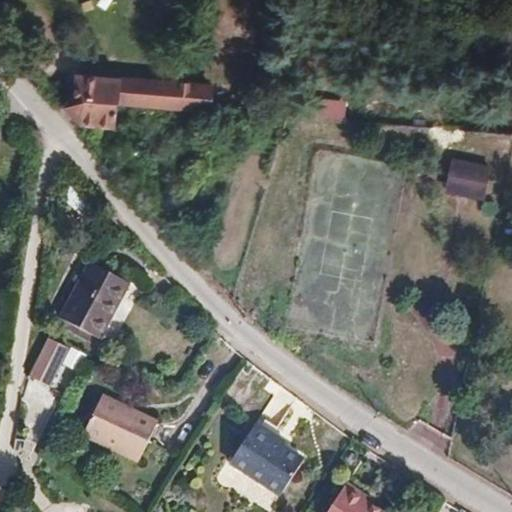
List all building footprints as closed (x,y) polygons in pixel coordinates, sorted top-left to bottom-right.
[(34,0),(28,40),(145,63),(141,82),(202,87),(207,41),(134,28),(137,0),(34,0)] [(112,75),(69,72),(61,94),(54,99),(69,118),(110,126),(105,119),(107,98),(203,107),(205,88),(183,87),(181,86),(171,86),(170,87),(112,81),(112,75)] [(312,95),(309,114),(339,118),(342,99),(312,95)] [(489,159),(448,150),(440,183),(482,193),(489,159)] [(99,321),(120,279),(82,258),(78,266),(107,287),(87,313),(99,321)] [(54,315),(93,335),(99,321),(87,313),(107,287),(78,266),(54,315)] [(57,348),(40,339),(22,377),(39,386),(57,348)] [(97,400),(78,439),(133,467),(152,427),(130,416),(128,420),(119,415),(121,412),(97,400)] [(286,440),(276,434),(278,428),(259,416),(233,457),(249,466),(283,487),(305,451),(286,440)] [(289,435),(278,428),(276,434),(286,440),(289,435)] [(274,501),(283,487),(249,466),(241,481),(274,501)] [(348,478),(327,511),(387,511),(389,510),(368,496),(357,489),(360,485),(348,478)] [(360,485),(357,489),(368,496),(371,492),(360,485)]
